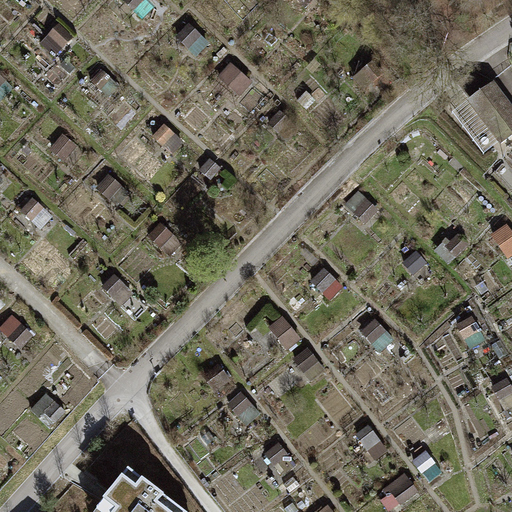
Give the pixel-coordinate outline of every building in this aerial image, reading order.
[(243,92),(255,79),(236,61),(224,74),(243,92)] [(511,117),(488,86),(467,101),(497,142),(507,135),(501,127),(511,118),(511,117)] [(511,257),(511,256),(511,221),(496,232),(511,257)] [(121,302),(136,293),(125,276),(111,285),(121,302)] [(18,344),(33,335),(20,313),(5,322),(18,344)] [(288,314),(273,324),(290,347),(305,337),(288,314)] [(382,350),(397,337),(378,316),(364,329),(382,350)] [(297,356),(312,378),(328,368),(313,346),(297,356)] [(378,425),(363,431),(374,457),(389,451),(378,425)] [(178,511),(124,470),(93,510),(95,511),(178,511)] [(395,511),(423,489),(409,473),(381,495),(395,511)]
